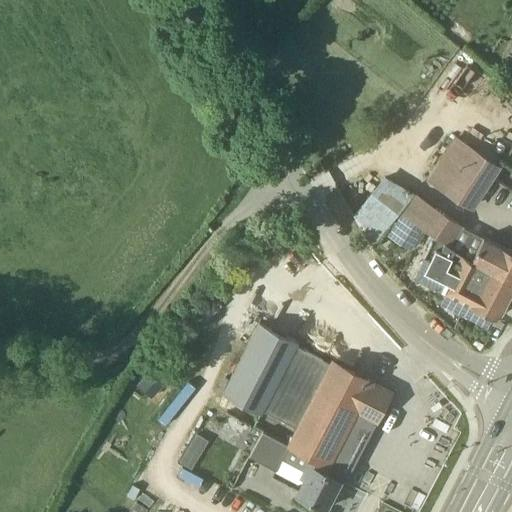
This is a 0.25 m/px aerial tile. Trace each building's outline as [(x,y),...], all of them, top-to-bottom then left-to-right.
[(429,180),(473,208),(500,165),(456,137),(429,180)] [(385,174),(354,213),(374,244),(400,211),(399,210),(413,191),(385,174)] [(413,191),(399,210),(400,211),(403,213),(427,229),(449,245),(463,225),(413,191)] [(427,229),(403,213),(391,232),(417,247),(427,229)] [(473,260),(511,280),(511,250),(502,246),(484,237),(473,260)] [(511,280),(473,260),(434,240),(428,250),(429,251),(430,250),(440,255),(426,281),(435,286),(435,287),(436,288),(437,286),(495,316),(495,317),(502,315),(502,314),(511,293),(511,280)] [(262,412),(264,409),(298,345),(299,341),(260,321),(223,392),(262,412)] [(332,363),(298,345),(264,409),(299,427),(290,445),(349,476),(393,392),(372,381),(373,380),(334,360),(332,363)] [(224,412),(219,423),(207,416),(200,428),(246,452),(257,429),(224,412)] [(349,476),(290,445),(263,431),(249,456),(276,470),(283,457),(306,469),(303,476),(306,477),(298,494),(326,508),(328,505),(332,506),(338,495),(334,493),(341,480),(345,482),(349,476)] [(191,467),(199,454),(187,447),(180,460),(191,467)]
